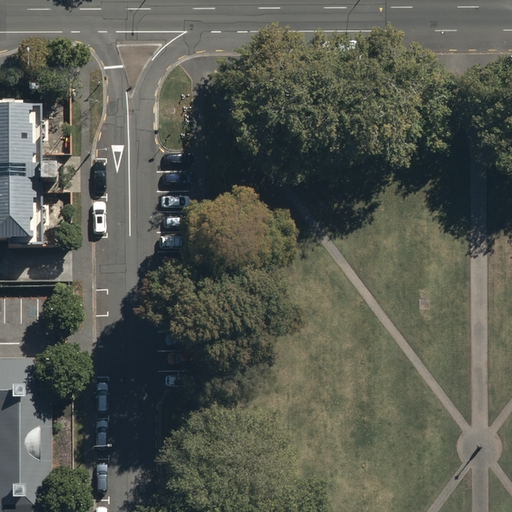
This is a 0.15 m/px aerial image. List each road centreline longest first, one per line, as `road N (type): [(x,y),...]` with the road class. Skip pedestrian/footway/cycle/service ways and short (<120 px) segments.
road 1 (residential): [(133,511),(128,145)]
road 2 (tertiary): [(511,4),(264,7)]
road 3 (residential): [(264,7),(164,59),(128,145)]
road 4 (tertiary): [(264,7),(78,9)]
road 5 (residential): [(128,145),(112,64),(78,9)]
